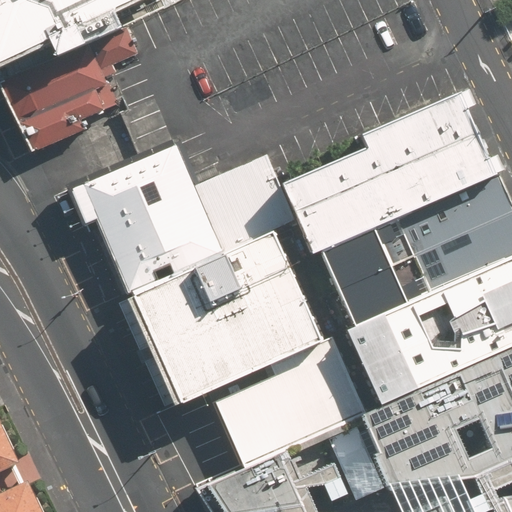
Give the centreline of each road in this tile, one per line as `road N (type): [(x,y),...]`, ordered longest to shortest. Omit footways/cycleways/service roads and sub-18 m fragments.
road 1 (secondary): [(0,203),(56,300),(108,467)]
road 2 (secondary): [(108,467),(0,306)]
road 3 (residential): [(511,128),(451,0)]
